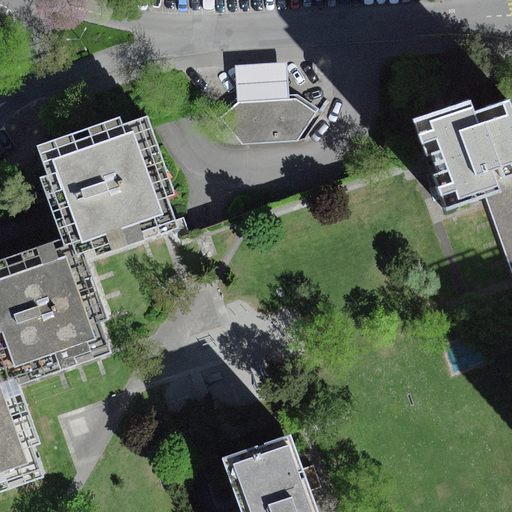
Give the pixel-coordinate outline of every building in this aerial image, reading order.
[(288,63),(236,66),(239,105),(290,101),(288,63)] [(507,178),(511,176),(511,105),(510,100),(475,113),(471,101),(443,111),(414,122),(427,160),(446,212),(486,197),(501,192),(493,171),(503,167),(507,178)] [(239,105),(221,120),(244,145),(299,141),(317,113),(295,101),(290,101),(239,105)] [(88,253),(91,261),(154,239),(184,228),(180,216),(189,213),(156,117),(129,127),(126,119),(44,147),(54,175),(46,178),(58,214),(66,239),(69,246),(76,243),(81,256),(88,253)] [(501,192),(486,197),(511,270),(511,176),(507,178),(503,167),(493,171),(501,192)] [(69,246),(66,239),(0,261),(0,368),(5,367),(9,380),(16,378),(18,385),(113,353),(102,321),(111,318),(91,261),(88,253),(81,256),(76,243),(69,246)] [(0,368),(0,490),(41,477),(31,446),(38,443),(18,385),(16,378),(9,380),(5,367),(0,368)] [(223,461),(241,511),(317,511),(306,479),(290,436),(223,461)]
